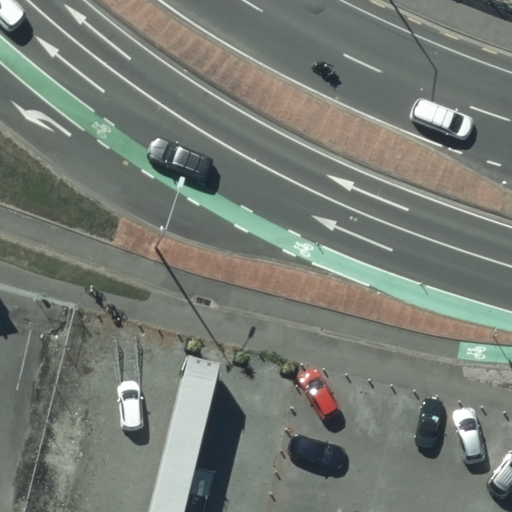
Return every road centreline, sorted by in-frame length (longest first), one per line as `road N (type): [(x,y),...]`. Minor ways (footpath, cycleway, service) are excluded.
road 1 (secondary): [(417,236),(215,139),(28,0)]
road 2 (secondary): [(417,236),(199,219),(132,193),(0,92)]
road 3 (secondary): [(244,0),(420,92),(511,124)]
